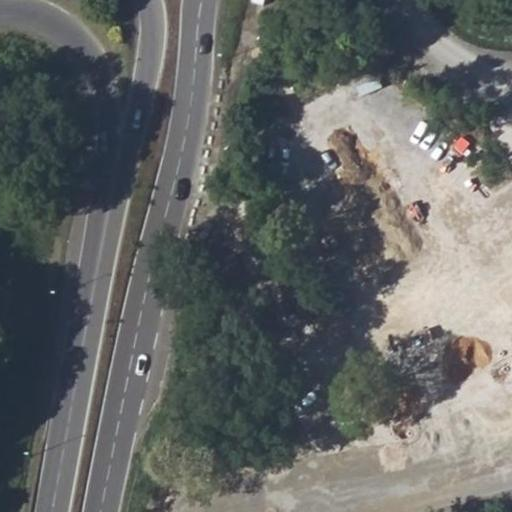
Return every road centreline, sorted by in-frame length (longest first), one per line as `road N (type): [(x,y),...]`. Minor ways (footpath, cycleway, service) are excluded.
road 1 (trunk): [(0,9),(33,11),(73,38),(105,96),(108,131),(64,395),(58,482)]
road 2 (secondary): [(101,511),(189,103),(201,0)]
road 3 (secondary): [(143,0),(144,92),(58,482)]
road 4 (unknown): [(174,179),(198,153),(272,0)]
road 5 (track): [(511,492),(459,505),(412,491),(387,461)]
